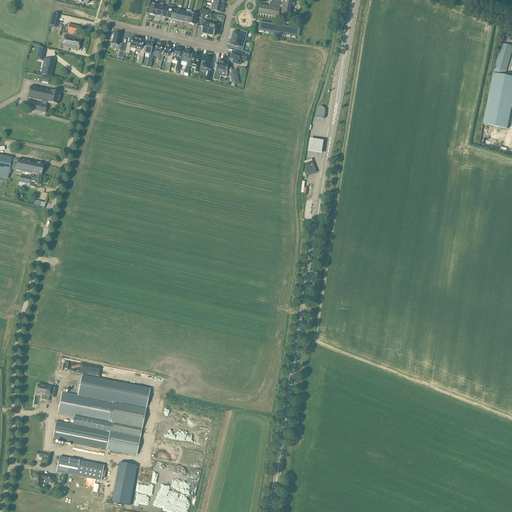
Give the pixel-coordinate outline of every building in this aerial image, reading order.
[(150,0),(148,0),(147,8),(151,9),(149,15),(155,16),(157,7),(157,4),(152,3),(153,1),(150,0)] [(281,13),(289,14),(291,6),(292,6),(293,0),(272,0),(272,2),(271,2),(271,7),(260,5),(258,14),(279,17),(279,13),(281,13)] [(213,4),(212,11),(223,13),(222,13),(224,7),(213,4)] [(194,25),(197,13),(191,12),(188,24),(194,25)] [(53,13),(50,26),(52,26),(52,24),(57,25),(58,19),(59,14),(53,13)] [(208,35),(211,22),(202,20),(200,26),(203,27),(202,34),(207,35),(208,35)] [(211,22),(208,35),(208,36),(208,35),(213,36),(213,37),(214,37),(215,30),(218,31),(220,24),(211,22)] [(79,27),(69,25),(68,32),(77,34),(79,27)] [(233,33),(232,39),(245,42),(247,32),(241,31),(240,34),(233,33)] [(117,34),(114,34),(111,44),(118,46),(117,48),(120,49),(118,58),(123,59),(124,56),(125,53),(126,47),(127,45),(121,44),(118,44),(120,35),(120,34),(117,33),(117,34)] [(75,34),(74,34),(73,37),(65,35),(62,47),(79,50),(81,39),(75,37),(75,34)] [(129,54),(131,48),(135,49),(138,39),(132,38),(130,43),(127,42),(127,45),(126,47),(125,53),(129,54)] [(140,50),(139,57),(143,58),(146,47),(142,46),(144,41),(138,39),(135,49),(140,50)] [(232,39),(232,40),(231,39),(230,44),(231,44),(230,45),(237,47),(236,50),(243,52),(245,42),(232,39)] [(150,54),(149,59),(152,60),(154,53),(155,47),(153,46),(153,43),(147,41),(144,53),(150,54)] [(505,77),(506,74),(511,51),(511,46),(502,43),(494,71),(493,74),(505,77)] [(159,54),(157,61),(158,61),(162,62),(163,56),(164,51),(161,50),(162,45),(156,44),(155,47),(154,53),(159,54)] [(168,57),(166,63),(167,63),(171,64),(172,58),(173,53),(170,53),(171,47),(165,46),(164,51),(163,56),(168,57)] [(181,62),(182,56),(180,55),(181,49),(175,48),(173,53),(172,58),(178,59),(175,71),(179,72),(181,62)] [(190,67),(192,58),(189,57),(190,52),(184,50),(182,56),(181,62),(187,63),(184,73),(188,74),(190,67)] [(232,52),(231,59),(234,60),(233,60),(232,63),(233,63),(233,64),(240,65),(241,60),(248,62),(250,53),(244,52),(243,55),(232,52)] [(192,58),(190,67),(196,68),(195,72),(198,72),(200,65),(197,65),(198,58),(199,58),(199,56),(196,56),(192,55),(192,58)] [(201,67),(200,71),(206,72),(207,69),(210,70),(213,60),(209,59),(210,58),(206,57),(205,58),(204,63),(202,62),(202,63),(201,67)] [(45,59),(44,62),(45,62),(43,69),(42,69),(41,74),(51,76),(54,61),(45,59)] [(215,71),(213,80),(219,81),(220,76),(221,72),(226,73),(228,66),(225,66),(225,63),(218,61),(216,71),(215,71)] [(511,78),(505,77),(493,74),(483,124),(507,129),(511,101),(511,78)] [(41,101),(46,102),(57,105),(60,93),(55,92),(30,86),(27,98),(41,101)] [(46,102),(41,101),(40,104),(35,103),(33,111),(45,113),(47,105),(46,105),(46,102)] [(316,109),(316,110),(314,117),(324,119),(325,112),(325,111),(325,110),(324,109),(324,108),(323,107),(322,107),(321,107),(320,106),(319,107),(318,107),(317,107),(317,108),(316,109)] [(323,140),(309,138),(307,151),(321,153),(323,140)] [(0,176),(8,178),(12,158),(0,155),(0,176)] [(44,165),(18,159),(15,170),(36,175),(41,176),(44,165)] [(314,166),(312,161),(305,164),(307,169),(304,170),(307,177),(316,173),(317,173),(314,166)] [(39,185),(41,176),(36,175),(36,177),(33,177),(33,178),(31,177),(21,175),(19,182),(29,184),(29,186),(34,187),(35,184),(39,185)] [(74,425),(56,421),(53,439),(136,455),(149,390),(81,376),(78,395),(62,392),(58,413),(75,416),(74,425)] [(35,394),(50,397),(52,387),(42,386),(42,384),(39,384),(38,385),(37,385),(35,394)] [(104,466),(59,457),(57,466),(63,467),(61,476),(69,478),(70,474),(101,480),(104,466)] [(137,466),(119,462),(112,502),(129,506),(137,466)] [(53,476),(40,474),(39,476),(34,475),(32,486),(42,488),(46,489),(47,484),(48,483),(53,484),(53,481),(52,481),(53,476)]
